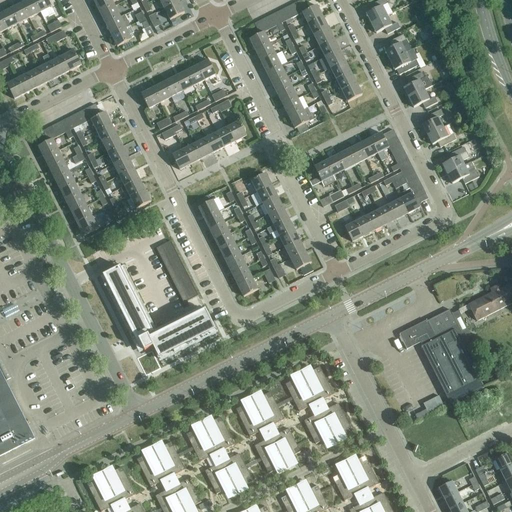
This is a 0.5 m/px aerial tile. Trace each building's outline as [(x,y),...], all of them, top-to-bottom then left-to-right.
[(33,0),(30,0),(22,4),(29,19),(40,13),(33,0)] [(47,0),(33,0),(40,13),(52,7),(47,0)] [(100,0),(94,3),(100,14),(115,7),(110,0),(100,0)] [(159,0),(164,10),(178,2),(177,0),(159,0)] [(375,10),(366,15),(371,25),(387,17),(382,7),(387,4),(385,0),(382,0),(372,5),(375,10)] [(301,14),(306,12),(301,1),(296,4),(301,14)] [(178,2),(164,10),(170,21),(184,14),(178,2)] [(22,4),(11,10),(18,25),(29,19),(22,4)] [(290,6),(296,17),(301,14),(296,4),(290,6)] [(290,6),(285,9),(290,20),(296,17),(290,6)] [(302,14),(308,25),(322,18),(317,6),(302,14)] [(100,14),(106,25),(120,18),(115,7),(100,14)] [(285,9),(282,11),(279,12),(285,22),(290,20),(285,9)] [(11,10),(0,15),(0,16),(7,30),(18,25),(11,10)] [(424,28),(431,25),(424,10),(417,13),(424,28)] [(148,17),(154,29),(161,25),(155,14),(148,17)] [(276,27),(277,27),(281,24),(276,14),(270,16),(276,27)] [(120,18),(106,25),(111,36),(126,29),(130,27),(125,16),(120,18)] [(270,30),(276,27),(270,16),(265,19),(270,30)] [(387,17),(371,25),(376,34),(385,30),(387,35),(400,29),(397,24),(392,26),(387,17)] [(308,25),(314,36),(328,29),(322,18),(308,25)] [(265,32),(270,30),(265,19),(260,22),(265,32)] [(47,27),(50,34),(61,28),(58,21),(47,27)] [(77,22),(64,26),(66,31),(78,28),(77,22)] [(146,22),(141,25),(144,31),(144,30),(149,28),(146,22)] [(260,22),(254,25),(260,35),(265,32),(260,22)] [(144,31),(141,25),(139,25),(138,23),(136,24),(142,36),(140,41),(141,42),(148,39),(144,30),(144,31)] [(435,26),(426,31),(431,40),(439,35),(435,26)] [(126,29),(111,36),(117,48),(134,39),(132,35),(134,34),(130,27),(126,29)] [(314,36),(319,47),(334,40),(328,29),(314,36)] [(63,31),(52,37),(54,42),(55,44),(67,38),(63,31)] [(249,40),(255,52),(270,45),(264,33),(249,40)] [(385,52),(390,62),(411,51),(403,36),(389,43),(392,49),(385,52)] [(431,41),(436,50),(441,47),(437,38),(431,41)] [(319,47),(325,58),(339,51),(334,40),(319,47)] [(255,52),(261,63),(275,56),(270,45),(255,52)] [(411,51),(390,62),(395,72),(402,68),(404,73),(419,66),(416,61),(417,60),(412,50),(411,51)] [(74,51),(62,57),(70,72),(81,66),(74,51)] [(325,58),(330,70),(345,62),(339,51),(325,58)] [(437,53),(442,74),(450,72),(445,51),(437,53)] [(46,66),(40,69),(48,83),(59,77),(51,63),(48,56),(43,59),(46,66)] [(261,63),(266,74),(281,67),(275,56),(261,63)] [(62,57),(51,63),(59,77),(70,72),(62,57)] [(0,71),(0,72),(11,66),(10,64),(8,60),(0,63),(0,71)] [(208,61),(197,67),(204,81),(216,76),(208,61)] [(330,70),(336,81),(350,73),(345,62),(330,70)] [(197,67),(186,73),(193,87),(204,81),(197,67)] [(266,74),(272,85),(286,78),(281,67),(266,74)] [(40,69),(29,74),(36,89),(48,83),(40,69)] [(186,73),(175,78),(182,93),(193,87),(186,73)] [(336,81),(342,92),(356,84),(350,73),(336,81)] [(409,87),(404,89),(409,99),(424,91),(432,87),(427,78),(425,79),(422,73),(406,81),(409,87)] [(29,74),(18,80),(25,94),(36,89),(29,74)] [(175,78),(164,84),(171,98),(182,93),(175,78)] [(272,85),(278,96),(292,89),(286,78),(272,85)] [(25,94),(18,80),(7,86),(14,100),(25,94)] [(164,84),(153,89),(160,104),(171,98),(164,84)] [(356,84),(342,92),(347,103),(362,96),(356,84)] [(160,104),(153,89),(141,95),(148,110),(160,104)] [(278,96),(283,107),(298,100),(292,89),(278,96)] [(212,96),(215,103),(226,97),(223,91),(212,96)] [(424,91),(409,99),(414,109),(422,104),(425,110),(437,103),(435,98),(429,101),(424,91)] [(283,107),(289,118),(303,111),(298,100),(283,107)] [(228,101),(217,107),(219,111),(220,113),(231,107),(228,101)] [(97,132),(111,125),(105,113),(100,116),(95,105),(90,108),(95,118),(91,121),(97,132)] [(89,121),(91,121),(95,118),(90,108),(84,111),(89,121)] [(303,111),(289,118),(295,130),(296,129),(305,124),(315,120),(312,114),(310,115),(307,109),(303,111)] [(422,126),(427,136),(443,128),(438,119),(444,116),(441,110),(428,117),(431,122),(422,126)] [(84,124),(89,121),(84,111),(79,113),(84,124)] [(79,127),(84,124),(79,113),(73,116),(79,127)] [(73,129),(79,127),(73,116),(68,119),(73,129)] [(156,124),(160,131),(171,125),(168,119),(156,124)] [(64,134),(65,133),(70,131),(64,121),(59,123),(64,134)] [(239,122),(228,128),(235,143),(247,137),(239,122)] [(59,137),(64,134),(59,123),(54,126),(59,137)] [(305,124),(296,129),(300,135),(308,131),(305,124)] [(97,132),(102,143),(117,136),(111,125),(97,132)] [(443,128),(427,136),(432,146),(437,143),(440,149),(456,141),(449,125),(443,128)] [(54,139),(59,137),(54,126),(48,129),(54,139)] [(179,126),(173,129),(175,133),(176,135),(176,137),(183,133),(179,126)] [(228,128),(217,134),(224,148),(235,143),(228,128)] [(48,129),(43,131),(48,142),(53,140),(54,139),(48,129)] [(175,133),(173,129),(161,135),(165,141),(176,135),(175,133)] [(393,131),(382,136),(386,143),(396,137),(393,131)] [(217,134),(206,139),(213,154),(224,148),(217,134)] [(389,149),(388,148),(386,143),(382,136),(381,134),(370,140),(377,154),(381,162),(387,159),(383,152),(389,149)] [(102,143),(108,154),(122,147),(117,136),(102,143)] [(399,143),(396,137),(386,143),(388,148),(399,143)] [(86,143),(84,139),(79,141),(83,147),(90,144),(88,141),(86,143)] [(206,139),(195,145),(202,159),(213,154),(206,139)] [(38,147),(44,159),(58,151),(53,140),(38,147)] [(370,140),(359,146),(366,160),(377,154),(370,140)] [(388,148),(389,149),(391,154),(402,148),(399,143),(388,148)] [(195,145),(184,151),(191,165),(202,159),(195,145)] [(359,146),(348,151),(355,166),(366,160),(359,146)] [(108,154),(113,165),(128,158),(122,147),(108,154)] [(402,148),(391,154),(394,159),(405,154),(402,148)] [(442,166),(447,175),(464,167),(462,162),(469,158),(464,148),(449,155),(452,161),(442,166)] [(44,159),(49,170),(64,162),(58,151),(44,159)] [(191,165),(184,151),(172,156),(179,171),(191,165)] [(348,151),(337,157),(344,171),(355,166),(348,151)] [(407,159),(405,154),(394,159),(397,164),(407,159)] [(337,157),(326,162),(333,177),(344,171),(337,157)] [(113,165),(119,176),(133,169),(128,158),(113,165)] [(397,164),(397,165),(399,170),(410,164),(407,159),(397,164)] [(49,170),(55,181),(69,174),(64,162),(49,170)] [(319,178),(310,182),(312,187),(321,183),(324,188),(336,182),(333,177),(326,162),(314,168),(319,178)] [(464,167),(447,175),(452,185),(462,180),(465,185),(479,178),(471,163),(464,167)] [(415,173),(412,168),(401,173),(403,178),(404,179),(415,173)] [(119,176),(125,187),(139,180),(133,169),(119,176)] [(392,184),(403,178),(401,173),(390,179),(392,184)] [(415,173),(404,179),(407,184),(417,179),(415,173)] [(55,181),(61,192),(75,185),(69,174),(55,181)] [(251,182),(257,193),(271,186),(265,174),(251,182)] [(409,189),(420,184),(417,179),(407,184),(409,189)] [(127,192),(130,198),(145,191),(139,180),(125,187),(121,189),(123,194),(127,192)] [(468,187),(470,192),(478,188),(475,183),(468,187)] [(412,195),(423,189),(420,184),(409,189),(412,194),(412,195)] [(61,192),(66,203),(81,196),(75,185),(61,192)] [(257,193),(262,204),(277,197),(271,186),(257,193)] [(423,189),(412,195),(415,200),(425,195),(423,189)] [(145,191),(130,198),(136,210),(150,203),(145,191)] [(340,191),(329,197),(320,202),(323,208),(333,204),(344,198),(340,191)] [(226,195),(230,204),(235,201),(230,193),(226,195)] [(412,194),(400,200),(408,215),(419,209),(417,205),(428,200),(425,195),(415,200),(412,195),(412,194)] [(66,203),(72,214),(86,207),(81,196),(66,203)] [(262,204),(268,215),(282,208),(277,197),(262,204)] [(400,200),(389,206),(397,220),(408,215),(400,200)] [(198,208),(204,220),(219,213),(213,201),(198,208)] [(348,206),(345,202),(334,207),(338,214),(349,208),(348,206)] [(389,206),(378,212),(385,226),(397,220),(389,206)] [(72,214),(77,225),(92,218),(86,207),(72,214)] [(268,215),(274,226),(288,219),(282,208),(268,215)] [(378,212),(367,217),(374,232),(385,226),(378,212)] [(204,220),(210,231),(224,224),(219,213),(204,220)] [(367,217),(356,223),(363,237),(374,232),(367,217)] [(92,218),(77,225),(83,237),(98,229),(92,218)] [(274,226),(267,230),(269,235),(276,232),(279,238),(294,230),(288,219),(274,226)] [(363,237),(356,223),(345,228),(352,243),(363,237)] [(210,231),(215,242),(230,235),(224,224),(210,231)] [(279,238),(285,249),(299,241),(294,230),(279,238)] [(215,242),(221,253),(235,246),(230,235),(215,242)] [(285,249),(290,260),(305,252),(299,241),(285,249)] [(170,242),(156,249),(182,300),(196,292),(170,242)] [(266,244),(262,246),(267,258),(272,255),(266,244)] [(221,253),(226,264),(241,257),(235,246),(221,253)] [(305,252),(290,260),(296,271),(311,264),(305,252)] [(226,264),(232,275),(246,268),(241,257),(226,264)] [(277,266),(273,268),(279,280),(285,276),(280,265),(277,266)] [(120,268),(103,276),(140,350),(143,348),(145,353),(153,349),(159,360),(216,331),(206,312),(155,337),(120,268)] [(232,275),(238,286),(252,279),(246,268),(232,275)] [(275,281),(269,270),(263,273),(268,285),(275,281)] [(252,279),(238,286),(243,298),(258,291),(252,279)] [(493,293),(468,306),(471,310),(477,322),(511,304),(511,291),(509,285),(500,290),(500,291),(494,295),(493,293)] [(453,313),(451,314),(457,324),(463,337),(459,339),(479,378),(488,373),(469,335),(470,334),(460,315),(471,310),(468,306),(458,311),(459,312),(453,315),(453,313)] [(457,324),(451,314),(449,310),(427,321),(428,322),(382,346),(388,358),(419,342),(451,405),(484,389),(479,378),(459,339),(463,337),(457,324)] [(97,480),(87,485),(100,511),(102,511),(112,507),(114,511),(162,511),(163,511),(162,511),(193,511),(191,508),(201,503),(190,480),(179,485),(174,476),(185,470),(179,458),(194,451),(200,463),(211,457),(216,466),(205,472),(216,495),(227,490),(230,498),(245,490),(243,487),(253,482),(247,469),(262,462),(268,474),(278,469),(280,472),(294,465),(290,458),(300,453),(289,429),(278,435),(273,426),(284,420),(278,408),(293,401),(299,413),(310,407),(315,416),(304,422),(315,445),(326,440),(329,447),(344,440),(342,437),(352,432),(338,404),(327,410),(323,401),(334,395),(320,368),(309,373),(308,370),(294,377),(295,380),(285,385),(292,398),(277,406),(270,393),(260,398),(258,395),(244,402),(246,405),(236,410),(250,438),(261,432),(265,441),(254,447),(260,459),(245,467),(239,454),(228,460),(223,451),(234,445),(221,418),(215,421),(210,423),(209,420),(195,427),(196,430),(186,435),(193,448),(178,456),(171,443),(161,448),(159,445),(145,452),(147,455),(143,457),(137,460),(151,488),(162,482),(166,491),(155,497),(161,509),(155,511),(143,511),(140,505),(129,510),(124,501),(135,495),(122,468),(116,471),(111,473),(110,470),(96,477),(97,480)] [(0,457),(35,440),(0,370),(0,457)] [(238,381),(245,377),(243,372),(235,375),(238,381)] [(401,404),(407,412),(416,407),(410,398),(401,404)] [(482,457),(485,462),(493,458),(491,452),(482,457)] [(495,461),(500,472),(511,466),(511,463),(508,455),(495,461)] [(392,511),(383,494),(372,499),(368,490),(379,485),(365,457),(355,462),(353,459),(339,466),(343,474),(333,479),(344,502),(355,496),(360,506),(349,511),(324,511),(329,510),(317,486),(307,492),(303,484),(289,491),(291,494),(281,499),(287,511),(268,511),(266,507),(256,511),(255,511),(254,509),(247,511),(392,511)] [(511,466),(500,472),(506,483),(511,479),(511,466)] [(475,471),(481,482),(486,479),(483,474),(485,473),(482,467),(475,471)] [(469,481),(472,486),(477,484),(474,478),(469,481)] [(486,479),(481,482),(484,487),(489,485),(486,479)] [(439,489),(444,500),(457,494),(452,483),(439,489)] [(477,484),(472,486),(475,492),(480,489),(477,484)] [(444,500),(450,511),(463,504),(457,494),(444,500)] [(502,495),(496,498),(499,503),(504,500),(502,495)] [(499,503),(496,498),(490,501),(493,506),(499,503)] [(486,503),(481,505),(483,511),(489,508),(486,503)]
